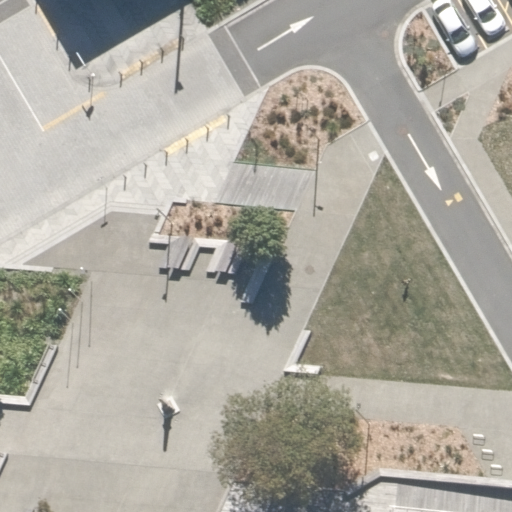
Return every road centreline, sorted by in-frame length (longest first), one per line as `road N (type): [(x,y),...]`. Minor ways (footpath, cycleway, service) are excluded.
road 1 (unclassified): [(66,158),(332,0)]
road 2 (unclassified): [(66,158),(0,47)]
